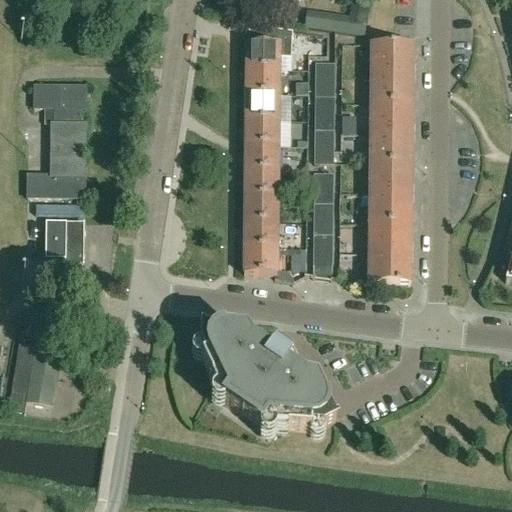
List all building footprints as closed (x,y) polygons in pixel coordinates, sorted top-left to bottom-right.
[(353,4),(350,21),(307,15),(304,31),(363,39),(369,7),(353,4)] [(400,12),(400,20),(419,21),(419,12),(400,12)] [(276,41),(276,49),(245,48),(245,75),(279,75),(279,61),(291,61),(291,41),(276,41)] [(371,49),(370,79),(412,80),(412,50),(371,49)] [(334,77),(334,68),(315,68),(315,77),(324,77),(334,77)] [(278,100),(279,75),(245,75),(245,100),(278,100)] [(334,77),(324,77),(324,92),(324,107),(315,107),(315,122),(324,123),(324,138),(324,153),(314,153),(314,169),(333,169),(334,77)] [(315,92),(324,92),(324,77),(315,77),(315,92)] [(370,79),(370,109),(412,110),(412,80),(370,79)] [(84,202),(84,141),(84,129),(81,129),(81,113),(84,113),(85,90),(33,89),(33,111),(54,111),(54,128),(50,128),(49,179),(27,178),(26,202),(84,202)] [(324,107),(324,92),(315,92),(315,107),(324,107)] [(245,100),(245,125),(245,126),(278,126),(278,100),(245,100)] [(285,100),(285,153),(296,153),(296,100),(285,100)] [(370,109),(370,139),(411,140),(412,110),(370,109)] [(314,138),(324,138),(324,123),(315,122),(314,138)] [(278,151),(278,126),(245,126),(244,151),(278,151)] [(324,153),(324,138),(314,138),(314,153),(324,153)] [(370,139),(369,169),(411,170),(411,140),(370,139)] [(278,177),(278,151),(244,151),(244,177),(278,177)] [(369,169),(369,199),(411,200),(411,170),(369,169)] [(277,202),(278,177),(244,177),(244,202),(277,202)] [(312,239),(312,254),(323,255),(322,284),(332,285),(333,178),(323,178),(323,194),(323,209),(313,209),(312,224),(323,224),(323,239),(312,239)] [(313,194),(323,194),(323,178),(313,178),(313,194)] [(323,209),(323,194),(313,194),(313,209),(323,209)] [(369,199),(369,229),(410,230),(411,200),(369,199)] [(277,228),(277,202),(244,202),(244,228),(277,228)] [(86,218),(86,209),(41,211),(41,220),(86,218)] [(312,224),(312,239),(323,239),(323,224),(312,224)] [(84,268),(84,226),(46,225),(45,262),(64,262),(64,268),(84,268)] [(277,253),(277,228),(244,228),(243,253),(277,253)] [(369,229),(368,259),(410,260),(410,230),(369,229)] [(277,280),(277,253),(243,253),(243,279),(277,280)] [(323,255),(312,254),(312,283),(322,284),(323,255)] [(368,289),(409,290),(410,260),(368,259),(368,289)] [(36,351),(19,348),(9,413),(25,416),(26,407),(52,411),(64,338),(39,334),(36,351)] [(290,367),(291,366),(289,364),(287,362),(285,360),(282,358),(280,356),(277,355),(274,354),(273,355),(267,365),(259,360),(252,349),(252,348),(245,339),(202,335),(201,349),(206,360),(201,363),(216,395),(226,402),(223,407),(261,433),(265,428),(274,435),(310,437),(311,431),(323,432),(335,426),(316,387),(305,384),(305,385),(291,382),(284,377),(290,367)] [(400,416),(404,429),(421,425),(418,411),(400,416)]
